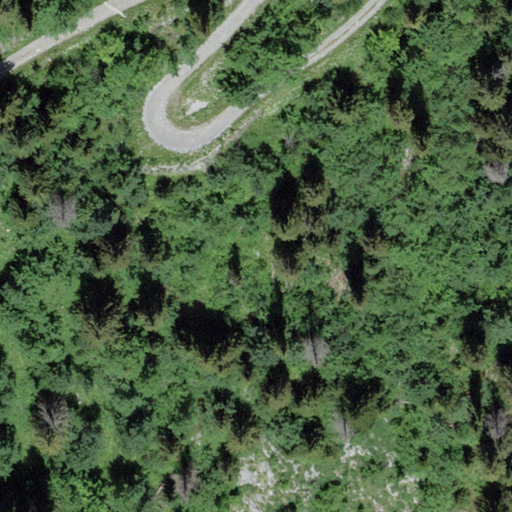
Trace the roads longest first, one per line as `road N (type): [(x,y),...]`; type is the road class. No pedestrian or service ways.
road 1 (track): [(253,0),(159,95),(156,118),(173,137),(201,138),(363,20),(378,0)]
road 2 (track): [(0,72),(124,0)]
